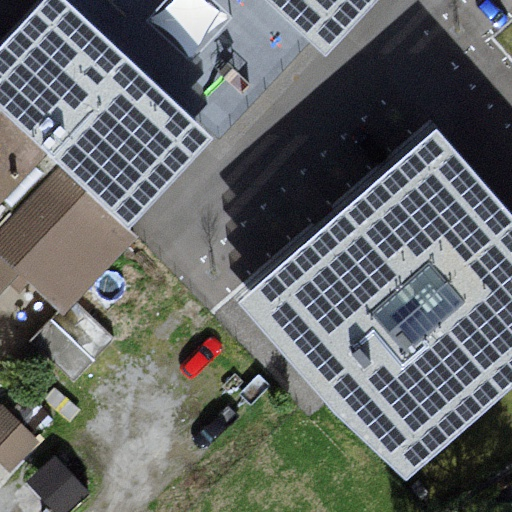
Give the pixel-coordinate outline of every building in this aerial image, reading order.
[(62,0),(46,0),(0,50),(0,109),(129,228),(212,138),(62,0)] [(264,0),(327,59),(383,0),(264,0)] [(0,293),(19,273),(64,315),(138,236),(129,228),(0,109),(0,293)] [(511,393),(511,219),(434,131),(240,301),(405,487),(511,393)] [(0,398),(0,446),(25,456),(41,414),(0,398)]
